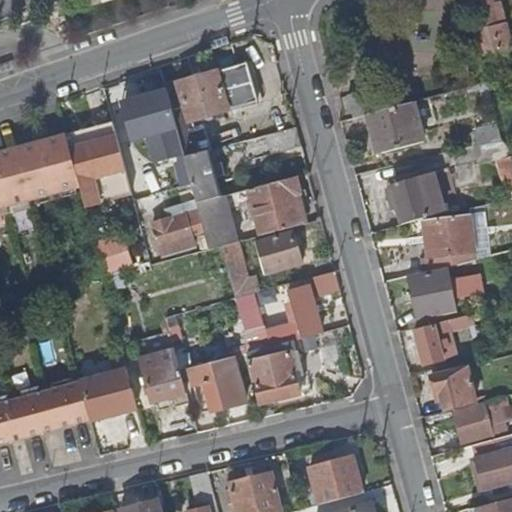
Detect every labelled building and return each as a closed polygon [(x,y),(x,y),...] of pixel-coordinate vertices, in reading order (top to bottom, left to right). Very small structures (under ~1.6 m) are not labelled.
[(469,0),(478,31),(473,33),(479,56),(511,46),(499,0),(498,0),(494,1),(493,0),(469,0)] [(228,38),(212,43),(214,50),(231,45),(228,38)] [(208,152),(213,151),(203,115),(256,101),(246,62),(164,85),(184,158),(208,152)] [(123,123),(143,118),(163,113),(152,72),(138,77),(143,92),(117,99),(123,123)] [(348,98),(354,119),(365,117),(359,95),(348,98)] [(423,143),(413,104),(363,118),(374,158),(423,143)] [(163,113),(143,118),(157,167),(176,161),(163,113)] [(84,209),(132,196),(112,123),(64,136),(78,189),(84,209)] [(270,154),(301,146),(296,129),(266,137),(270,154)] [(29,202),(78,189),(64,136),(47,141),(52,161),(36,165),(31,145),(15,149),(29,202)] [(511,153),(499,136),(472,144),(477,158),(494,154),(501,178),(511,175),(511,153)] [(52,161),(47,141),(31,145),(36,165),(52,161)] [(194,198),(196,204),(218,199),(220,198),(210,159),(226,155),(224,148),(213,151),(208,152),(184,158),(194,198)] [(0,209),(29,202),(15,149),(0,153),(0,156),(5,174),(0,174),(0,209)] [(397,210),(402,225),(444,212),(432,172),(389,185),(390,187),(397,210)] [(511,175),(501,178),(507,199),(511,197),(511,175)] [(218,199),(222,212),(230,210),(252,203),(262,235),(307,224),(294,178),(220,198),(218,199)] [(397,210),(390,187),(384,189),(391,211),(397,210)] [(196,204),(194,198),(163,207),(166,217),(149,221),(158,253),(206,240),(196,204)] [(218,199),(196,204),(206,240),(208,249),(222,246),(230,244),(222,212),(218,199)] [(230,210),(222,212),(230,244),(238,241),(230,210)] [(480,213),(466,215),(475,261),(490,257),(480,213)] [(475,261),(466,215),(423,223),(429,257),(424,258),(427,272),(475,261)] [(296,231),(258,241),(267,274),(304,264),(296,231)] [(235,299),(261,293),(256,276),(248,278),(238,241),(230,244),(222,246),(235,299)] [(401,261),(405,274),(423,269),(420,256),(401,261)] [(101,277),(105,292),(124,287),(119,268),(100,273),(101,277)] [(442,271),(403,282),(413,321),(452,311),(442,271)] [(302,290),(305,299),(339,291),(335,274),(301,283),(302,290)] [(301,339),(315,335),(305,299),(302,290),(288,294),(301,339)] [(254,297),(239,302),(247,333),(263,329),(254,297)] [(473,326),(471,316),(446,322),(449,332),(473,326)] [(444,361),(434,325),(414,330),(424,367),(444,361)] [(153,404),(186,394),(179,370),(174,350),(141,359),(153,404)] [(287,355),(251,364),(261,406),(298,397),(287,355)] [(247,402),(235,356),(189,368),(202,414),(247,402)] [(443,413),(472,406),(462,369),(427,377),(434,403),(440,402),(443,413)] [(79,384),(31,397),(42,435),(89,423),(79,384)] [(109,402),(111,411),(136,404),(133,395),(109,402)] [(114,422),(111,411),(109,402),(107,396),(90,401),(101,440),(133,431),(129,418),(114,422)] [(31,397),(0,405),(0,447),(42,435),(31,397)] [(504,410),(501,398),(483,403),(484,406),(454,414),(462,445),(493,437),(492,435),(506,432),(504,424),(511,422),(508,409),(504,410)] [(511,451),(475,462),(484,492),(493,489),(495,494),(511,489),(511,451)] [(318,505),(360,494),(351,457),(308,469),(318,505)] [(478,493),(484,492),(475,462),(470,464),(478,493)] [(234,502),(236,511),(280,511),(270,476),(229,487),(231,493),(226,494),(228,503),(234,502)] [(511,511),(511,500),(470,511),(511,511)] [(158,511),(157,503),(125,511),(158,511)]
